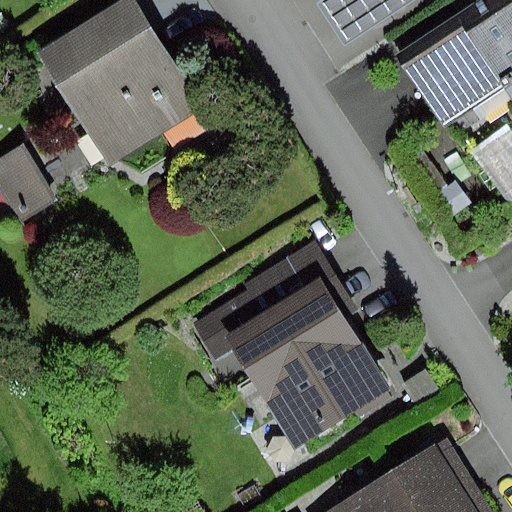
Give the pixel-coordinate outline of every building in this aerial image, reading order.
[(146,0),(139,0),(51,55),(117,162),(211,104),(146,0)] [(329,0),(322,5),(350,46),(420,0),(329,0)] [(511,0),(495,0),(409,57),(453,123),(510,85),(511,87),(511,0)] [(511,121),(479,146),(511,190),(511,121)] [(31,145),(0,163),(0,216),(10,232),(64,199),(31,145)] [(321,241),(192,322),(218,364),(240,350),(307,455),(407,392),(357,313),(364,309),(321,241)] [(430,371),(407,385),(419,407),(443,393),(430,371)] [(477,511),(437,450),(341,511),(477,511)] [(207,511),(198,496),(171,511),(207,511)]
